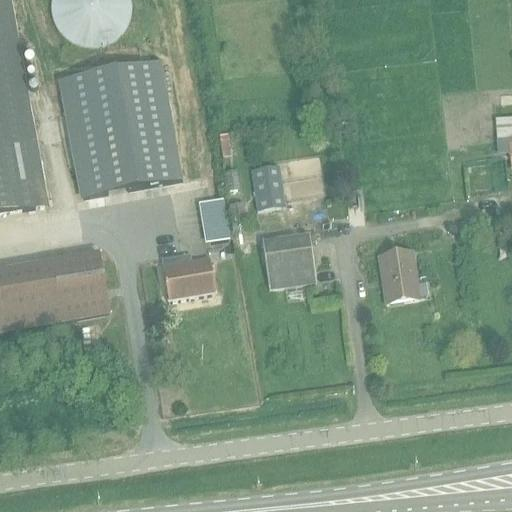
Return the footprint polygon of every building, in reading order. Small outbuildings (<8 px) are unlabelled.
[(5,0),(0,0),(0,217),(44,210),(5,0)] [(129,24),(130,16),(130,9),(128,1),(127,0),(51,0),(49,6),(48,15),(49,23),(51,31),(55,39),(60,44),(64,49),(72,53),(79,55),(88,57),(97,56),(103,54),(110,51),(117,46),(123,39),(127,32),(129,24)] [(83,202),(182,184),(160,66),(62,84),(83,202)] [(489,139),(510,139),(509,111),(488,111),(489,139)] [(227,150),(222,128),(213,130),(218,152),(227,150)] [(279,170),(251,173),(257,214),(285,210),(279,170)] [(235,174),(223,176),(226,194),(238,192),(235,174)] [(222,203),(202,207),(209,246),(229,243),(222,203)] [(231,232),(246,230),(242,206),(227,208),(231,232)] [(490,221),(468,225),(470,238),(492,234),(490,221)] [(309,239),(261,246),(268,294),(316,287),(309,239)] [(99,256),(0,273),(0,334),(108,317),(100,267),(99,256)] [(379,261),(386,308),(418,303),(411,256),(379,261)] [(208,262),(203,263),(191,265),(189,258),(161,263),(169,307),(215,299),(208,262)]
